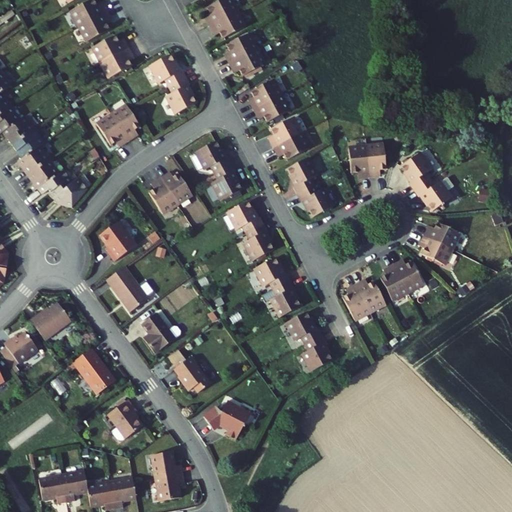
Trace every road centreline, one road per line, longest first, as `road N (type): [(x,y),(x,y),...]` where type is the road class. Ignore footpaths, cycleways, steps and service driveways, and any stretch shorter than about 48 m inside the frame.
road 1 (residential): [(68,274),(195,446),(221,511)]
road 2 (residential): [(318,279),(397,236),(402,210),(383,198),(298,239)]
road 3 (residential): [(229,109),(129,168),(68,239)]
road 4 (residential): [(129,0),(143,17),(188,34),(229,109)]
road 5 (residential): [(229,109),(298,239)]
